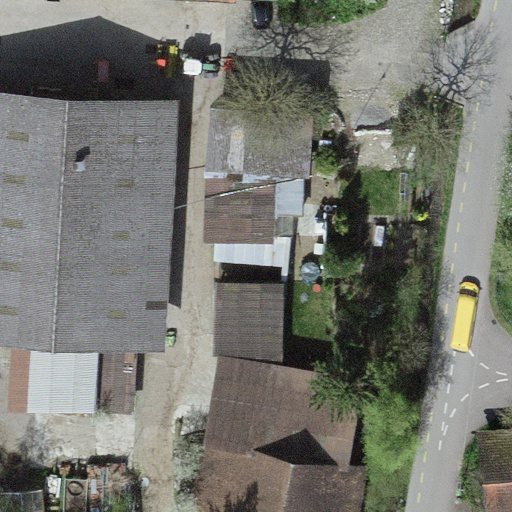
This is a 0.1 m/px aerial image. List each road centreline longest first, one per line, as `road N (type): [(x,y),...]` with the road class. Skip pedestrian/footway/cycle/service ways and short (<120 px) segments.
road 1 (residential): [(511,4),(453,371)]
road 2 (residential): [(453,371),(428,511)]
